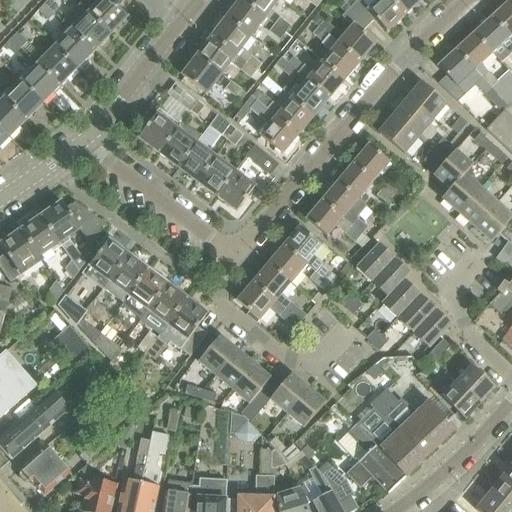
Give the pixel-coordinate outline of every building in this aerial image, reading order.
[(26,0),(16,0),(10,7),(17,14),(28,1),(26,0)] [(50,0),(47,0),(43,4),(53,14),(59,8),(50,0)] [(87,0),(83,0),(78,5),(109,35),(126,18),(108,0),(99,0),(93,6),(87,0)] [(239,0),(225,19),(249,38),(264,19),(239,0)] [(239,0),(264,19),(278,0),(239,0)] [(321,1),(319,0),(304,0),(316,8),(321,1)] [(353,0),(341,0),(341,1),(349,8),(356,1),(353,0)] [(386,31),(404,15),(389,0),(377,0),(367,9),(359,0),(357,0),(356,1),(349,8),(368,26),(375,19),(386,31)] [(389,0),(404,15),(420,0),(389,0)] [(341,1),(336,6),(344,14),(349,8),(341,1)] [(511,4),(509,2),(491,18),(511,40),(511,4)] [(47,20),(53,14),(43,4),(37,11),(47,20)] [(62,22),(62,23),(63,23),(93,53),(109,35),(78,5),(62,22)] [(362,32),(368,26),(349,8),(344,14),(341,17),(352,26),(337,43),(337,44),(359,63),(376,44),(362,32)] [(317,15),(311,22),(318,28),(324,21),(317,15)] [(511,54),(511,68),(508,72),(508,73),(511,76),(511,40),(491,18),(473,35),(491,55),(503,44),(511,54)] [(241,49),(249,38),(225,19),(210,38),(255,72),(261,65),(241,49)] [(278,19),(273,26),(284,34),(289,27),(278,19)] [(324,21),(318,28),(328,37),(329,36),(334,30),(324,21)] [(62,37),(52,47),(76,70),(93,53),(63,23),(62,23),(56,30),(62,37)] [(278,42),(284,34),(273,26),(267,33),(278,42)] [(337,43),(329,36),(328,37),(318,28),(313,35),(322,43),(323,46),(330,52),(321,62),(344,81),(359,63),(337,44),(337,43)] [(15,34),(10,39),(20,49),(25,43),(15,34)] [(480,65),(491,55),(473,35),(455,51),(507,107),(511,101),(511,76),(508,73),(508,72),(508,71),(496,82),(480,65)] [(249,79),(255,72),(210,38),(196,56),(221,75),(229,64),(249,79)] [(13,56),(20,49),(10,39),(3,47),(13,56)] [(36,51),(29,58),(59,87),(76,70),(52,47),(42,57),(36,51)] [(501,113),(507,107),(455,51),(437,68),(446,77),(438,84),(456,103),(464,95),(456,87),(468,76),(501,113)] [(286,54),(281,60),(286,65),(292,59),(286,54)] [(205,95),(221,75),(196,56),(181,76),(205,95)] [(292,59),(286,65),(328,100),(344,81),(321,62),(312,73),(293,57),(292,59)] [(29,70),(19,81),(42,104),(59,87),(29,58),(23,64),(29,70)] [(294,81),(283,93),(313,118),(328,100),(286,65),(281,71),(294,81)] [(19,81),(2,98),(25,121),(42,104),(19,81)] [(240,90),(229,82),(223,89),(234,98),(240,90)] [(420,84),(406,100),(432,122),(446,106),(420,84)] [(167,95),(191,113),(199,103),(174,85),(167,95)] [(256,90),(251,97),(256,101),(261,95),(256,90)] [(261,95),(256,101),(297,136),(313,118),(283,93),(274,104),(262,94),(261,95)] [(0,129),(9,138),(25,121),(2,98),(0,96),(0,129)] [(251,97),(235,117),(241,121),(249,110),(248,109),(256,101),(251,97)] [(406,100),(392,117),(418,139),(432,122),(406,100)] [(281,155),(297,136),(256,101),(248,109),(249,110),(267,126),(259,136),(281,155)] [(204,107),(199,103),(191,113),(196,118),(204,107)] [(137,139),(158,154),(180,127),(158,111),(137,139)] [(485,131),(495,140),(511,122),(511,119),(504,111),(485,131)] [(216,117),(209,127),(221,136),(229,126),(216,117)] [(404,155),(418,139),(392,117),(378,133),(404,155)] [(450,129),(457,135),(467,124),(460,118),(450,129)] [(511,122),(495,140),(505,149),(511,141),(511,122)] [(221,136),(228,142),(236,132),(229,126),(221,136)] [(187,132),(180,127),(158,154),(177,169),(197,144),(184,135),(187,132)] [(0,147),(9,138),(0,129),(0,147)] [(242,136),(236,132),(228,142),(234,146),(242,136)] [(473,140),(485,150),(491,143),(479,133),(473,140)] [(442,139),(432,151),(439,157),(449,145),(442,139)] [(502,153),(491,143),(485,150),(496,160),(502,153)] [(177,169),(197,183),(216,158),(197,144),(177,169)] [(369,146),(352,165),(372,182),(389,163),(369,146)] [(269,176),(278,166),(254,147),(246,157),(269,176)] [(430,167),(439,157),(432,151),(423,161),(430,167)] [(433,176),(449,190),(463,175),(465,176),(473,167),(455,151),(433,176)] [(197,183),(216,197),(235,172),(216,158),(197,183)] [(352,165),(337,184),(357,201),(372,182),(352,165)] [(255,187),(235,172),(216,197),(236,212),(255,187)] [(441,199),(458,214),(480,189),(465,176),(463,175),(449,190),(441,199)] [(387,183),(382,190),(391,198),(397,192),(387,183)] [(347,212),(357,201),(337,184),(322,202),(361,235),(366,228),(347,212)] [(458,214),(474,228),(496,204),(480,189),(458,214)] [(386,204),(391,198),(382,190),(377,196),(386,204)] [(49,210),(40,217),(60,247),(61,247),(71,262),(78,272),(84,264),(66,238),(78,230),(89,246),(94,243),(99,238),(101,223),(74,203),(65,209),(61,202),(58,204),(57,203),(48,209),(49,210)] [(354,243),(361,235),(322,202),(306,220),(326,237),(335,227),(354,243)] [(511,218),(511,217),(496,204),(474,228),(491,243),(498,235),(505,227),(511,218)] [(53,252),(60,247),(40,217),(31,223),(30,221),(20,227),(21,229),(20,230),(39,258),(51,250),(53,252)] [(511,232),(505,227),(498,235),(508,243),(511,246),(511,232)] [(284,246),(306,265),(315,273),(325,282),(331,275),(311,259),(322,247),(299,228),(284,246)] [(41,261),(39,258),(20,230),(10,237),(9,235),(0,241),(1,243),(0,243),(0,248),(5,255),(0,258),(0,269),(9,283),(41,261)] [(83,274),(102,289),(127,256),(118,249),(119,248),(110,241),(109,242),(107,241),(83,274)] [(511,271),(511,270),(511,246),(508,243),(498,255),(498,256),(495,260),(511,271)] [(355,269),(371,284),(394,259),(378,244),(355,269)] [(284,246),(268,265),(290,284),(306,265),(284,246)] [(129,258),(127,256),(102,289),(121,303),(146,270),(138,264),(139,263),(130,256),(129,258)] [(410,274),(394,259),(371,284),(386,298),(404,280),(404,281),(410,274)] [(71,262),(65,270),(72,280),(78,272),(71,262)] [(280,295),(290,284),(268,265),(252,283),(299,323),(304,316),(280,295)] [(155,277),(146,270),(121,303),(122,304),(120,306),(140,321),(147,311),(146,310),(165,285),(163,283),(164,282),(156,276),(155,277)] [(315,273),(309,280),(319,288),(325,282),(315,273)] [(381,304),(397,320),(420,296),(404,281),(404,280),(386,298),(381,304)] [(511,280),(508,286),(503,282),(496,292),(499,294),(489,306),(499,315),(511,300),(511,326),(502,341),(511,350),(511,280)] [(55,281),(48,290),(56,300),(62,291),(55,281)] [(293,329),(299,323),(252,283),(236,302),(258,321),(269,309),(293,329)] [(167,286),(165,285),(146,310),(147,311),(159,320),(150,333),(148,332),(137,348),(144,354),(185,299),(177,293),(178,292),(168,285),(167,286)] [(0,300),(7,303),(10,290),(0,287),(0,330),(4,315),(0,314),(0,300)] [(341,303),(347,309),(356,300),(349,294),(341,303)] [(64,296),(57,306),(75,327),(76,325),(80,319),(85,312),(64,296)] [(397,320),(412,334),(435,310),(420,296),(397,320)] [(194,306),(185,299),(144,354),(155,361),(169,342),(189,357),(205,335),(196,328),(206,315),(203,313),(204,311),(195,305),(194,306)] [(362,306),(356,300),(347,309),(353,315),(362,306)] [(451,325),(435,310),(412,334),(428,349),(451,325)] [(92,342),(99,333),(80,319),(76,325),(87,338),(92,342)] [(75,367),(91,352),(69,327),(53,341),(75,367)] [(366,339),(373,346),(382,337),(375,330),(366,339)] [(99,333),(92,342),(111,361),(120,349),(99,333)] [(198,363),(215,377),(236,352),(219,337),(198,363)] [(387,342),(382,337),(373,346),(378,351),(387,342)] [(443,340),(434,350),(441,356),(451,347),(443,340)] [(434,350),(426,358),(433,365),(441,356),(434,350)] [(215,377),(232,390),(253,365),(236,352),(215,377)] [(0,418),(36,387),(6,353),(0,358),(0,418)] [(433,365),(426,358),(424,356),(418,362),(427,371),(433,365)] [(59,370),(50,361),(38,371),(47,381),(59,370)] [(232,390),(249,405),(266,383),(270,379),(253,365),(232,390)] [(365,373),(366,374),(373,381),(382,373),(375,365),(365,373)] [(471,365),(456,381),(480,404),(495,388),(471,365)] [(290,376),(277,392),(266,383),(249,405),(246,408),(257,416),(269,401),(286,415),(307,390),(290,376)] [(465,420),(480,404),(456,381),(440,397),(465,420)] [(183,393),(197,398),(200,390),(186,385),(183,393)] [(215,395),(200,390),(197,398),(212,403),(215,395)] [(323,404),(307,390),(286,415),(303,428),(323,404)] [(386,391),(378,399),(389,411),(394,407),(398,403),(386,391)] [(0,438),(0,450),(6,457),(9,461),(63,414),(73,424),(90,408),(78,394),(63,407),(52,393),(0,438)] [(407,421),(402,425),(430,454),(455,430),(428,401),(414,415),(400,400),(398,403),(394,407),(407,421)] [(198,411),(185,408),(183,418),(196,421),(198,411)] [(251,423),(257,416),(246,408),(241,414),(251,423)] [(216,410),(214,465),(226,470),(228,436),(229,414),(219,411),(216,410)] [(373,411),(356,427),(366,438),(383,422),(373,411)] [(229,414),(228,436),(234,436),(247,423),(243,418),(229,414)] [(128,443),(132,425),(118,438),(128,443)] [(404,478),(430,454),(402,425),(377,449),(404,478)] [(387,494),(404,478),(377,449),(366,438),(356,427),(338,443),(357,463),(345,475),(359,489),(371,478),(387,494)] [(149,443),(148,443),(132,511),(152,511),(158,489),(156,489),(160,472),(155,466),(158,453),(164,455),(168,437),(151,433),(149,443)] [(268,444),(274,451),(275,451),(280,456),(286,450),(274,438),(268,444)] [(298,439),(291,445),(299,453),(305,447),(298,439)] [(132,511),(148,443),(140,441),(131,483),(123,481),(115,511),(132,511)] [(94,444),(78,457),(86,466),(87,465),(101,452),(94,444)] [(291,445),(286,450),(280,456),(285,466),(300,454),(299,453),(291,445)] [(43,496),(69,474),(45,447),(18,470),(19,471),(18,478),(23,484),(32,484),(43,496)] [(260,470),(260,478),(273,479),(273,470),(285,466),(280,456),(275,451),(274,451),(261,450),(260,470)] [(511,464),(500,479),(511,489),(511,464)] [(86,466),(80,471),(81,472),(83,475),(90,469),(87,465),(86,466)] [(341,511),(337,505),(326,483),(321,478),(313,469),(307,472),(321,497),(311,502),(316,511),(341,511)] [(331,469),(321,478),(326,483),(337,505),(353,496),(345,482),(331,469)] [(108,511),(116,486),(87,478),(86,483),(77,481),(74,495),(83,498),(80,510),(88,511),(108,511)] [(226,480),(197,478),(194,511),(224,511),(225,501),(226,480)] [(237,501),(225,501),(224,511),(272,511),(273,479),(260,478),(254,478),(254,499),(237,498),(237,501)] [(511,511),(511,489),(500,479),(488,494),(510,511),(511,511)] [(186,511),(191,485),(180,483),(166,481),(164,493),(163,493),(160,511),(186,511)] [(306,511),(300,491),(277,498),(277,506),(278,511),(306,511)] [(510,511),(488,494),(474,511),(476,511),(510,511)]
